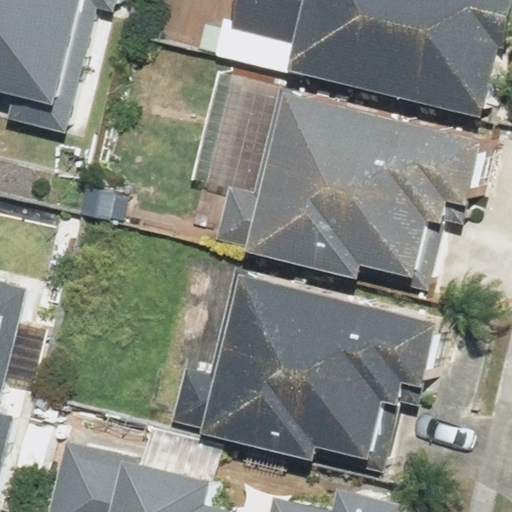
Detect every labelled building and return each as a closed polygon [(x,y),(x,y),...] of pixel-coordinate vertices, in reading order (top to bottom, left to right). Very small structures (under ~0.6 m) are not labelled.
[(307,75),(502,123),(511,80),(511,0),(249,0),(242,31),(313,48),(307,75)] [(266,257),(378,284),(382,270),(434,283),(448,225),(463,229),(468,206),(487,211),(503,143),(292,92),(267,195),(241,189),(229,242),(267,251),(266,257)] [(219,437),(333,466),(337,451),(390,464),(404,405),(419,409),(425,387),(443,392),(459,328),(247,275),(221,377),(197,370),(184,422),(221,431),(219,437)] [(70,421),(35,412),(20,471),(55,480),(70,421)] [(422,511),(424,508),(358,491),(352,511),(336,511),(293,501),(290,511),(243,511),(227,508),(232,487),(153,467),(154,463),(78,444),(60,511),(422,511)]
